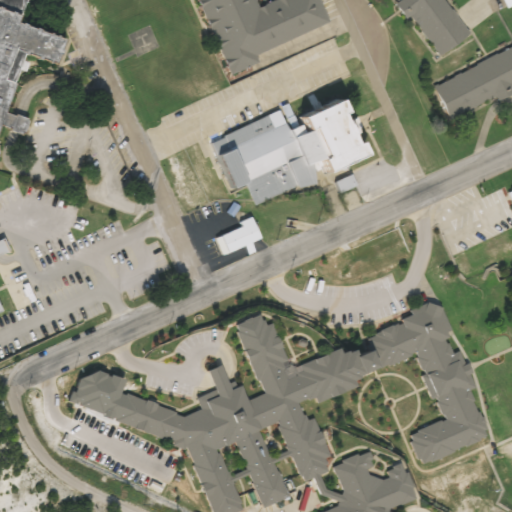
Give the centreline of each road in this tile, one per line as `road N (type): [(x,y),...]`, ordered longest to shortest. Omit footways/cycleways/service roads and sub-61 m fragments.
road 1 (residential): [(204,294),(511,155)]
road 2 (residential): [(204,294),(69,0)]
road 3 (residential): [(420,196),(336,0)]
road 4 (residential): [(12,384),(204,294)]
road 5 (residential): [(12,384),(11,402),(37,455),(68,485),(121,511)]
